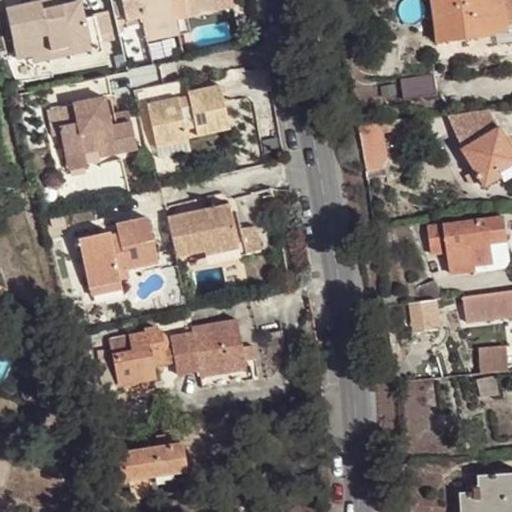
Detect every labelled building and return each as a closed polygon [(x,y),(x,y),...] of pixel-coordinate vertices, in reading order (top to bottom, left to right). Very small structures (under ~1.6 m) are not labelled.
[(42,10),(52,7),(50,0),(44,0),(40,1),(42,10)] [(217,11),(214,0),(121,0),(125,20),(141,17),(144,31),(178,25),(179,34),(190,32),(187,17),(217,11)] [(508,22),(511,21),(511,0),(433,0),(440,43),(497,35),(496,33),(495,24),(508,22)] [(84,18),(79,1),(52,7),(42,10),(40,1),(5,9),(16,58),(31,55),(75,45),(78,57),(101,52),(99,42),(93,16),(84,18)] [(99,42),(112,40),(106,11),(93,14),(93,16),(99,42)] [(509,31),(508,22),(495,24),(496,33),(509,31)] [(179,34),(178,25),(144,31),(146,40),(179,34)] [(78,57),(75,45),(31,55),(34,66),(78,57)] [(434,75),(402,81),(406,101),(437,96),(434,75)] [(101,156),(137,148),(131,121),(110,126),(103,96),(108,95),(104,76),(68,83),(73,106),(77,123),(58,127),(65,158),(85,153),(100,150),(101,156)] [(178,97),(146,104),(157,149),(184,144),(186,150),(190,149),(185,129),(195,127),(196,136),(229,129),(219,85),(187,92),(187,95),(189,102),(180,104),(178,97)] [(187,95),(178,97),(180,104),(189,102),(187,95)] [(58,127),(77,123),(73,106),(48,111),(52,128),(58,127)] [(449,117),(463,151),(476,171),(467,176),(473,186),(481,181),(486,188),(503,178),(501,173),(511,166),(511,136),(505,126),(501,129),(493,110),(449,117)] [(415,118),(384,123),(385,132),(416,128),(415,118)] [(385,132),(384,123),(360,126),(367,173),(383,171),(390,168),(385,132)] [(186,150),(184,144),(157,149),(158,156),(186,150)] [(85,153),(65,158),(67,170),(87,166),(85,153)] [(504,179),(511,173),(511,166),(501,173),(503,178),(504,179)] [(205,251),(237,244),(234,231),(228,203),(167,217),(176,257),(205,251)] [(504,265),(510,258),(503,214),(428,225),(432,252),(448,250),(451,272),(504,265)] [(126,269),(158,262),(148,217),(115,224),(117,233),(119,241),(112,242),(110,235),(109,231),(77,238),(89,287),(120,280),(117,267),(125,266),(126,269)] [(240,256),(261,251),(255,226),(234,231),(237,244),(240,256)] [(112,242),(119,241),(117,233),(110,235),(112,242)] [(240,256),(237,244),(205,251),(208,265),(240,258),(240,256)] [(122,290),(120,280),(89,287),(91,297),(122,290)] [(413,289),(420,303),(436,300),(442,300),(434,283),(413,289)] [(0,308),(9,290),(0,285),(0,308)] [(511,290),(463,297),(465,314),(486,311),(488,320),(511,317),(511,290)] [(420,303),(410,304),(414,334),(440,331),(436,300),(420,303)] [(486,311),(465,314),(466,323),(469,323),(488,320),(486,311)] [(199,374),(245,366),(244,359),(255,357),(252,343),(241,345),(237,317),(191,325),(192,330),(170,334),(171,344),(174,359),(176,372),(198,368),(199,374)] [(466,323),(451,325),(458,377),(475,375),(469,323),(466,323)] [(112,350),(96,353),(102,387),(119,384),(119,385),(155,378),(152,363),(150,354),(163,352),(162,348),(164,346),(165,342),(165,339),(164,336),(160,334),(159,330),(157,330),(156,326),(144,328),(145,333),(110,341),(112,350)] [(174,359),(171,344),(164,346),(162,348),(163,352),(150,354),(152,363),(174,359)] [(483,397),(501,395),(500,376),(482,377),(483,397)] [(298,426),(326,421),(322,392),(295,397),(298,426)] [(182,442),(173,444),(171,434),(156,436),(158,446),(118,452),(123,480),(130,479),(133,499),(151,496),(147,476),(174,472),(186,470),(182,442)] [(106,483),(123,480),(118,452),(110,454),(112,466),(106,483)] [(151,496),(178,491),(174,472),(147,476),(151,496)] [(511,511),(511,472),(479,475),(479,485),(473,486),(473,491),(461,492),(461,511),(511,511)]
